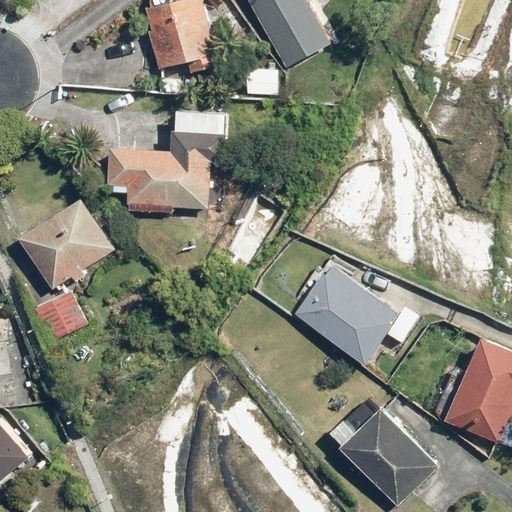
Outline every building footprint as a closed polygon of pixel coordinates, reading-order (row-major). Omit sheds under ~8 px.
[(222,0),(153,0),(150,1),(164,66),(193,60),(195,71),(235,62),(222,0)] [(257,0),(293,67),(344,40),(322,0),(257,0)] [(511,0),(434,0),(431,9),(450,17),(440,41),(496,66),(511,29),(511,0)] [(511,54),(502,81),(511,84),(511,54)] [(287,92),(289,67),(255,64),(253,89),(287,92)] [(237,109),(185,106),(183,147),(121,145),(120,181),(124,181),(124,188),(137,189),(136,208),(186,210),(187,205),(218,206),(220,157),(235,157),(237,109)] [(93,194),(28,236),(61,286),(77,275),(82,283),(93,276),(90,271),(127,247),(93,194)] [(511,242),(499,236),(491,253),(508,261),(495,291),(511,299),(511,242)] [(314,297),(303,309),(374,361),(411,310),(341,261),(331,275),(322,269),(306,291),(314,297)] [(77,290),(41,306),(56,339),(92,323),(77,290)] [(511,342),(491,332),(454,417),(511,442),(511,342)] [(362,406),(341,428),(353,441),(349,445),(375,472),(368,479),(377,488),(385,481),(406,502),(448,461),(391,402),(374,418),(362,406)] [(0,489),(44,453),(10,412),(0,420),(0,489)] [(352,511),(300,459),(246,511),(352,511)]
